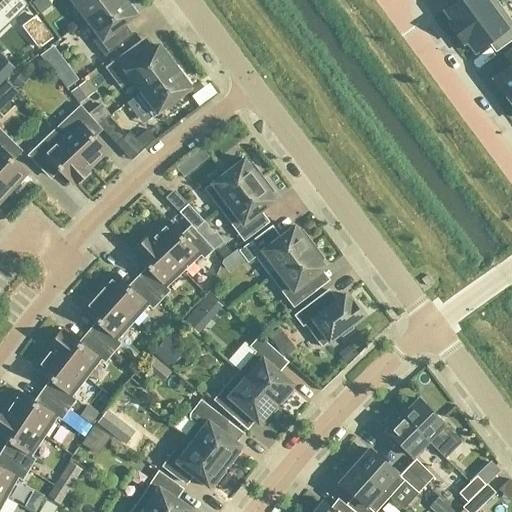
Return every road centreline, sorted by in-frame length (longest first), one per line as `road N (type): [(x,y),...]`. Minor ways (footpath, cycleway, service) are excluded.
road 1 (residential): [(429,327),(251,92)]
road 2 (residential): [(58,258),(147,171),(251,92)]
road 3 (residential): [(429,327),(390,360),(257,511)]
road 4 (residential): [(387,0),(511,168)]
road 5 (residential): [(511,437),(429,327)]
road 6 (residential): [(0,362),(70,270),(58,258)]
